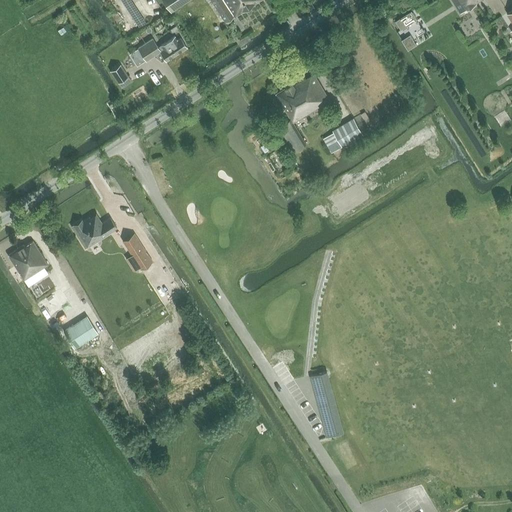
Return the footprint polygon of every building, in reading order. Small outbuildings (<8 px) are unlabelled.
[(163,0),(171,11),(188,0),(163,0)] [(210,0),(225,22),(258,0),(210,0)] [(459,0),(466,11),(483,0),(459,0)] [(402,29),(417,19),(412,11),(396,21),(402,29)] [(402,40),(408,50),(416,45),(410,35),(402,40)] [(153,38),(138,47),(146,60),(160,51),(166,61),(187,47),(181,38),(177,40),(175,36),(158,47),(153,38)] [(120,64),(110,71),(121,87),(131,81),(120,64)] [(433,79),(440,74),(434,66),(428,70),(433,79)] [(294,124),(331,102),(315,74),(307,79),(306,77),(277,95),(292,120),(276,129),(292,155),(307,146),(294,124)] [(504,111),(496,114),(498,122),(506,120),(504,111)] [(334,132),(343,146),(364,133),(354,118),(334,130),(334,132)] [(332,153),(343,146),(334,132),(324,139),(332,153)] [(282,149),(276,153),(280,160),(286,157),(282,149)] [(82,219),(71,226),(85,248),(117,228),(111,218),(102,223),(97,214),(91,218),(90,217),(83,221),(82,219)] [(122,240),(132,254),(140,267),(141,269),(153,261),(134,232),(122,240)] [(24,244),(8,255),(20,272),(24,280),(28,286),(48,273),(44,267),(48,265),(33,242),(26,246),(24,244)] [(80,279),(81,281),(71,288),(83,307),(109,291),(96,269),(80,279)] [(86,315),(63,330),(74,348),(97,332),(86,315)] [(311,377),(327,436),(344,431),(328,372),(311,377)]
